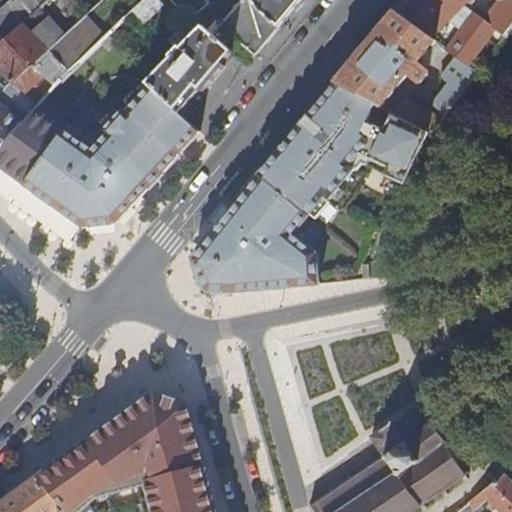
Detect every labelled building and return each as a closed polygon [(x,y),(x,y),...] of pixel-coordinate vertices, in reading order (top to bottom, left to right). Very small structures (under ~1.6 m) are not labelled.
[(0,0),(0,47),(25,25),(38,14),(52,0),(12,0),(0,11),(0,0)] [(159,0),(146,0),(136,9),(148,23),(165,7),(159,0)] [(173,0),(192,21),(212,3),(209,0),(173,0)] [(242,0),(223,25),(258,57),(304,0),(242,0)] [(511,30),(511,0),(408,0),(397,14),(438,42),(458,56),(480,71),(486,64),(479,58),(477,62),(474,59),(491,36),(502,44),(511,30)] [(45,22),(38,14),(25,25),(33,34),(45,22)] [(422,62),(438,42),(397,14),(339,83),(429,132),(433,134),(480,71),(458,56),(442,76),(450,82),(433,103),(442,110),(436,116),(409,100),(430,76),(429,69),(422,62)] [(0,154),(40,109),(103,43),(110,34),(89,16),(68,35),(16,81),(0,95),(0,154)] [(25,25),(0,47),(0,65),(16,81),(68,35),(49,18),(45,22),(33,34),(25,25)] [(159,76),(151,85),(153,87),(183,114),(208,84),(235,52),(203,24),(158,74),(159,76)] [(110,34),(103,43),(110,52),(118,42),(110,34)] [(295,235),(327,195),(330,198),(357,166),(353,162),(362,152),(390,165),(386,174),(405,182),(429,132),(339,83),(256,185),(201,252),(196,259),(207,291),(260,292),(321,285),(317,252),(295,235)] [(96,151),(40,109),(0,154),(0,164),(85,227),(120,223),(162,177),(203,132),(183,114),(153,87),(129,113),(126,110),(106,133),(110,136),(96,151)] [(64,511),(84,511),(91,506),(87,500),(95,493),(112,490),(114,496),(141,490),(146,511),(216,511),(192,414),(190,408),(154,395),(36,478),(64,511)] [(333,491),(335,494),(317,505),(315,502),(312,504),(317,511),(414,511),(422,507),(426,511),(429,509),(426,504),(444,492),(446,495),(450,493),(447,490),(465,477),(467,479),(471,477),(469,475),(472,473),(469,469),(466,471),(448,445),(450,443),(447,438),(445,441),(435,427),(440,425),(437,421),(427,428),(414,410),(406,416),(404,414),(402,416),(403,419),(385,430),(384,429),(381,430),(382,433),(374,438),(388,458),(372,468),(371,466),(368,468),(369,471),(356,480),(354,476),(350,478),(352,483),(337,492),(335,489),(333,491)] [(473,511),(490,500),(501,511),(511,511),(511,480),(508,476),(459,511),(473,511)] [(64,511),(36,478),(0,504),(0,511),(94,511),(91,506),(84,511),(64,511)] [(87,500),(91,506),(100,499),(114,496),(112,490),(95,493),(87,500)]
